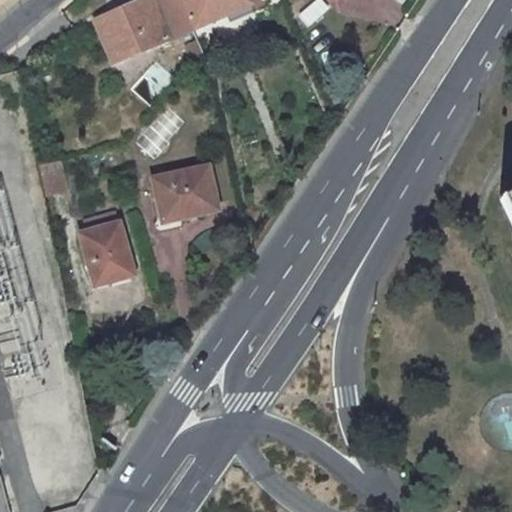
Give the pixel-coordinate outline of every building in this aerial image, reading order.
[(150,0),(144,0),(93,21),(110,65),(168,41),(150,0)] [(250,0),(183,0),(196,28),(252,4),(250,0)] [(305,23),(326,8),(319,0),(312,0),(296,12),(305,23)] [(203,59),(200,42),(190,45),(194,62),(203,59)] [(40,194),(64,191),(59,159),(35,163),(40,194)] [(217,212),(207,168),(150,180),(161,223),(158,223),(157,224),(156,224),(154,225),(154,227),(153,228),(153,229),(154,230),(154,232),(156,233),(156,234),(158,234),(160,234),(181,230),(179,221),(217,212)] [(132,275),(118,224),(78,235),(88,271),(100,267),(104,283),(132,275)] [(153,238),(159,269),(190,263),(184,232),(153,238)] [(92,286),(104,283),(100,267),(88,271),(92,286)] [(0,511),(8,511),(0,479),(0,478),(0,511)]
